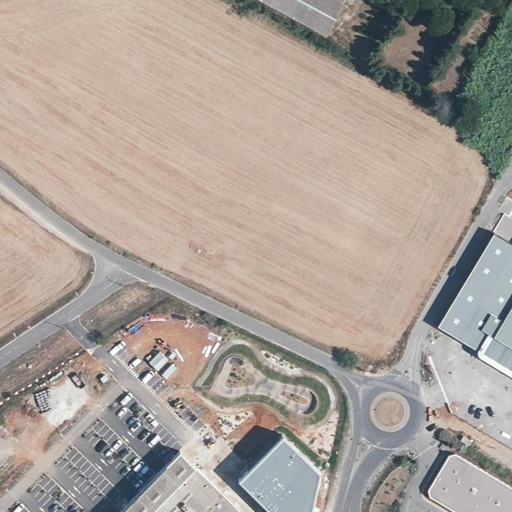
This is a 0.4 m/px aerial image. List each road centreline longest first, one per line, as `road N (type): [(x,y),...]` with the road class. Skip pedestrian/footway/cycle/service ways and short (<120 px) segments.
road 1 (tertiary): [(369,394),(329,361),(125,264)]
road 2 (unclassified): [(0,358),(108,285),(125,264)]
road 3 (tertiary): [(125,264),(0,174)]
